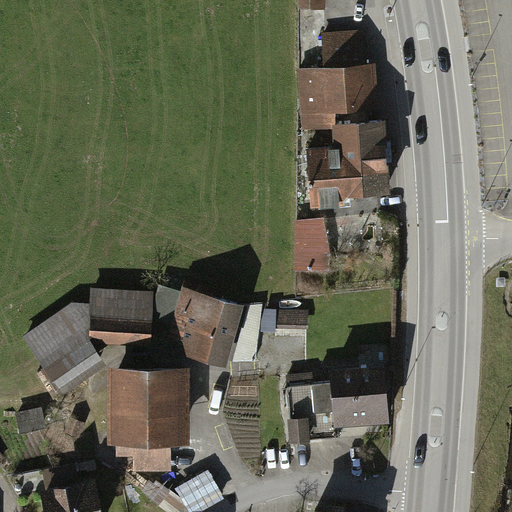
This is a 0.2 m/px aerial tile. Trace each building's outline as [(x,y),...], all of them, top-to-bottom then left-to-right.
[(325,0),(301,0),(301,13),(325,13),(325,0)] [(366,34),(322,37),(324,72),(299,74),(303,130),(336,128),(341,128),(340,114),(380,111),(377,70),(368,71),(366,34)] [(392,175),(388,124),(341,128),(336,128),(337,150),(314,152),(318,209),(359,207),(356,178),(392,175)] [(326,222),(295,223),(297,269),(328,268),(326,222)] [(72,300),(21,336),(62,394),(106,364),(92,343),(152,345),(153,289),(90,287),(88,302),(72,300)] [(249,310),(187,291),(169,348),(231,367),(249,310)] [(285,324),(306,325),(307,309),(286,308),(285,324)] [(380,365),(333,369),(337,419),(385,415),(380,365)] [(192,369),(110,370),(111,445),(193,444),(192,369)] [(20,431),(46,426),(42,405),(17,409),(20,431)] [(108,511),(98,466),(41,478),(48,511),(108,511)] [(157,491),(166,511),(176,511),(189,507),(191,511),(193,511),(224,499),(211,468),(157,491)]
